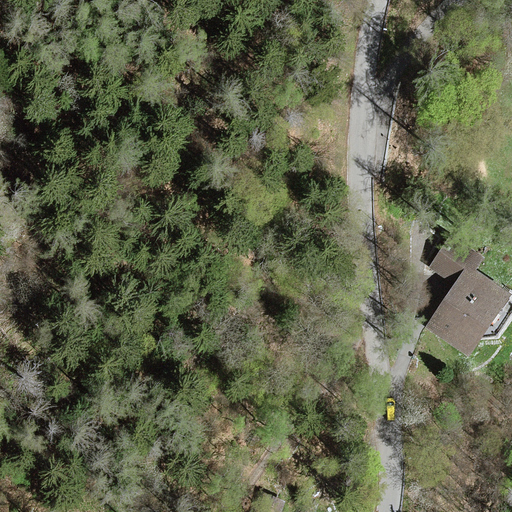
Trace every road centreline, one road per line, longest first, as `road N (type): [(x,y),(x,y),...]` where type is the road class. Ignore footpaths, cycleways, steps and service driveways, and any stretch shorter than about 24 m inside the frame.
road 1 (tertiary): [(387,511),(390,455),(369,296),(361,59)]
road 2 (track): [(376,351),(334,379),(241,511)]
